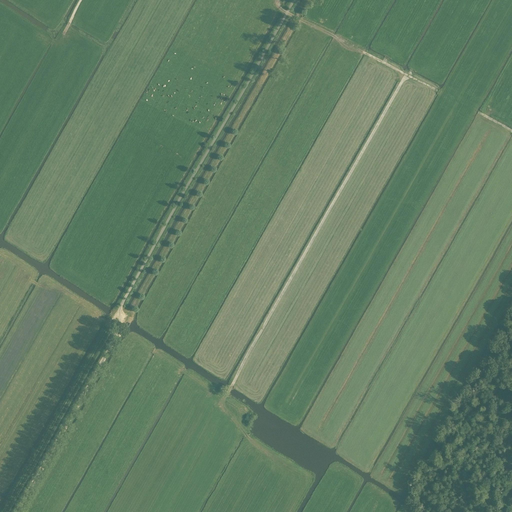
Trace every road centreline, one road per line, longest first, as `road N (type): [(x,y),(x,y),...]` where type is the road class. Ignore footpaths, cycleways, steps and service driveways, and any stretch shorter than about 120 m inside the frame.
road 1 (track): [(230,387),(407,75),(511,128)]
road 2 (track): [(4,511),(123,303)]
